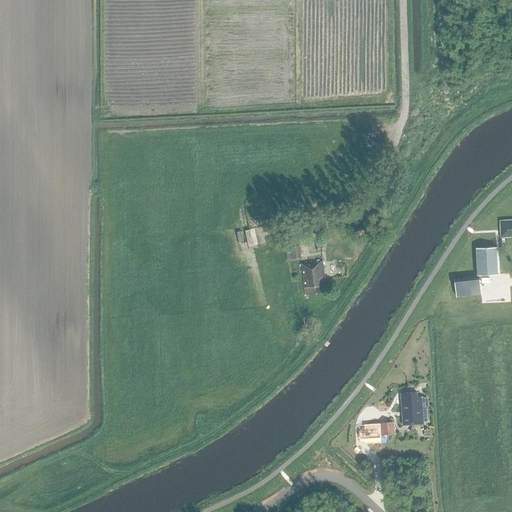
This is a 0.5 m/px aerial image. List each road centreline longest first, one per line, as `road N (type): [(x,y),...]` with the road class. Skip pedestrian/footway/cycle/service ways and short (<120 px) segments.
road 1 (unclassified): [(203,511),(269,477),(324,428),(470,219),(511,177)]
road 2 (unclassified): [(378,511),(328,476),(312,477),(255,511)]
